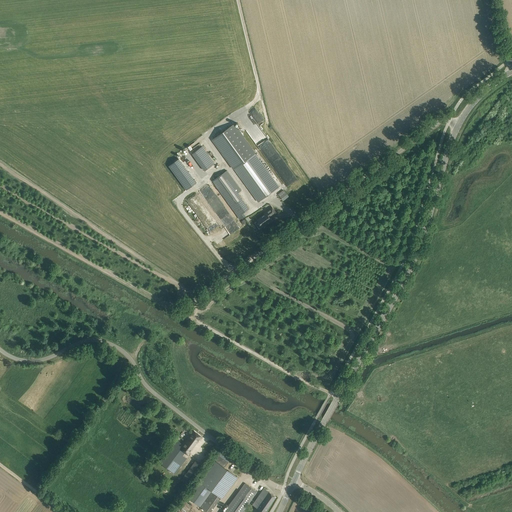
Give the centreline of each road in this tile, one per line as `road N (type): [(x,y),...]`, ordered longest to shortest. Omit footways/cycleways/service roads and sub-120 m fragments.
road 1 (tertiary): [(294,480),(411,261),(458,124)]
road 2 (unclassified): [(449,121),(192,303)]
road 3 (unclassified): [(289,491),(151,390),(128,355)]
road 4 (track): [(192,303),(206,326),(330,393)]
road 5 (track): [(238,0),(265,112),(259,144)]
road 6 (unclassified): [(128,355),(91,339),(28,361),(0,349)]
